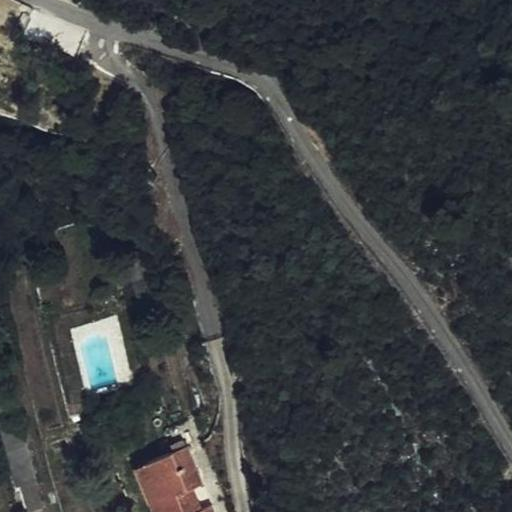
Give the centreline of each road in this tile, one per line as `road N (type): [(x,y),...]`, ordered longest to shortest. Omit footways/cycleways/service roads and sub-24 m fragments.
road 1 (unknown): [(110,22),(151,112),(217,332),(246,511)]
road 2 (residential): [(52,0),(245,71)]
